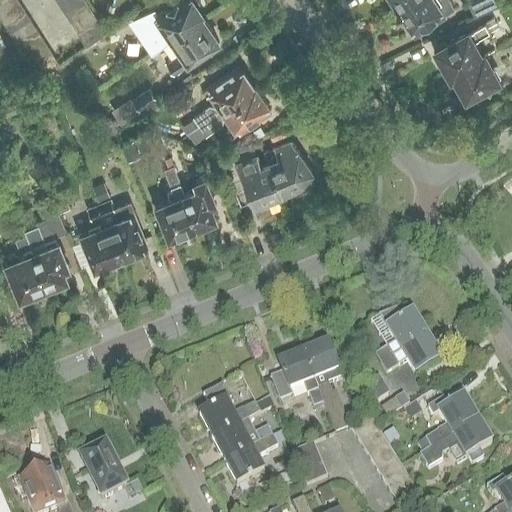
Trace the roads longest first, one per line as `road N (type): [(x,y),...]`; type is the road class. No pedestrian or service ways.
road 1 (residential): [(117,351),(379,240),(423,230)]
road 2 (residential): [(430,176),(400,159),(293,0)]
road 3 (residential): [(202,511),(117,351)]
road 4 (residential): [(511,328),(463,252),(423,230)]
road 5 (residential): [(0,398),(117,351)]
